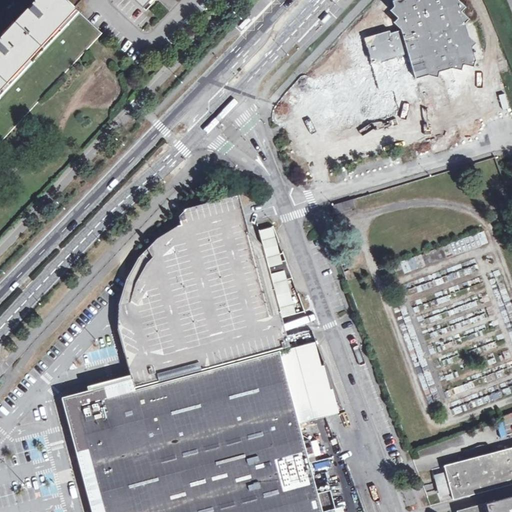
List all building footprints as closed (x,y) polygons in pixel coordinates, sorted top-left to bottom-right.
[(0,143),(103,33),(83,14),(74,6),(67,0),(34,0),(28,7),(30,8),(5,35),(4,34),(0,37),(0,143)] [(294,102),(282,115),(286,120),(315,162),(347,161),(475,41),(440,0),(391,0),(319,76),(316,73),(308,82),(311,84),(298,97),(294,102)] [(251,20),(248,17),(241,24),(244,28),(251,20)] [(304,308),(272,223),(258,228),(266,257),(261,258),(257,259),(252,245),(241,232),(236,217),(230,194),(181,207),(173,215),(175,222),(166,227),(149,240),(137,253),(128,267),(115,303),(116,329),(127,369),(129,374),(129,378),(278,338),(277,332),(276,329),(273,319),(278,317),(304,308)] [(511,216),(511,202),(511,198),(500,202),(506,218),(511,216)] [(353,206),(351,199),(337,204),(339,210),(353,206)] [(450,256),(488,244),(484,232),(446,244),(450,256)] [(112,383),(63,397),(77,443),(82,445),(86,447),(91,446),(97,469),(108,511),(324,511),(300,421),(340,409),(312,328),(278,338),(129,378),(112,383)] [(108,511),(97,469),(91,446),(86,447),(77,443),(95,511),(108,511)] [(511,483),(511,445),(444,465),(446,472),(451,491),(453,499),(511,483)] [(446,472),(436,475),(441,494),(451,491),(446,472)] [(511,511),(511,498),(462,511),(511,511)]
